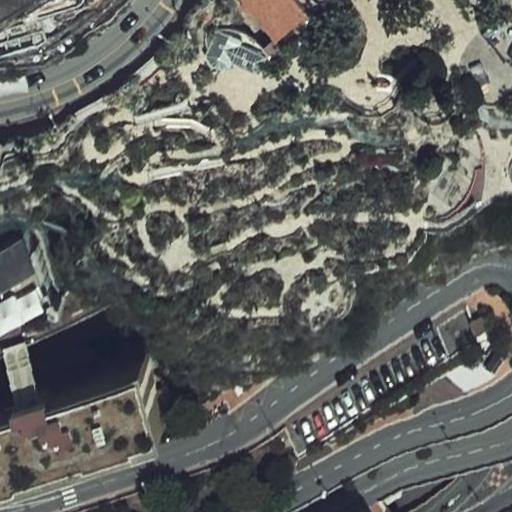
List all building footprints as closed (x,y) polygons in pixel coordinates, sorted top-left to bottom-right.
[(0,0),(0,49),(48,36),(109,0),(0,0)] [(231,0),(269,42),(311,10),(301,0),(231,0)] [(240,39),(215,28),(204,56),(206,65),(220,71),(227,68),(229,62),(250,71),(259,70),(260,67),(265,58),(259,52),(239,44),(240,39)] [(423,212),(433,218),(452,208),(467,194),(473,175),(480,172),(476,138),(452,144),(437,166),(425,188),(423,207),(423,212)] [(33,329),(10,335),(23,387),(46,381),(33,329)] [(157,370),(0,420),(0,490),(196,428),(190,409),(175,365),(157,370)]
